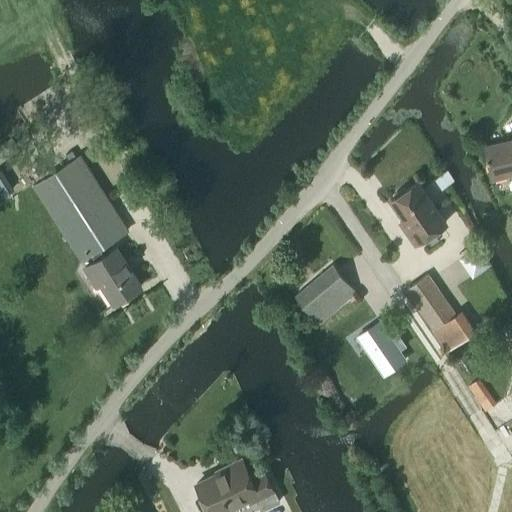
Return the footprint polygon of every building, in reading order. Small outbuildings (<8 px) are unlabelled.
[(511,138),(484,146),(493,181),(511,175),(511,138)] [(128,231),(80,154),(33,184),(81,262),(91,255),(94,259),(83,266),(96,286),(100,283),(114,304),(141,286),(115,245),(102,254),(100,249),(128,231)] [(441,190),(453,181),(454,180),(447,170),(446,171),(433,179),(441,190)] [(417,182),(391,200),(410,227),(405,231),(414,244),(445,222),(417,182)] [(295,297),(318,324),(357,293),(334,265),(295,297)] [(455,314),(456,314),(428,274),(405,289),(432,329),(431,330),(446,351),(469,335),(455,314)] [(386,338),(387,337),(377,322),(356,337),(382,374),(402,361),(386,338)] [(261,510),(279,501),(264,470),(251,477),(241,458),(221,468),(223,471),(196,484),(205,504),(210,501),(215,511),(221,511),(254,496),(261,510)]
